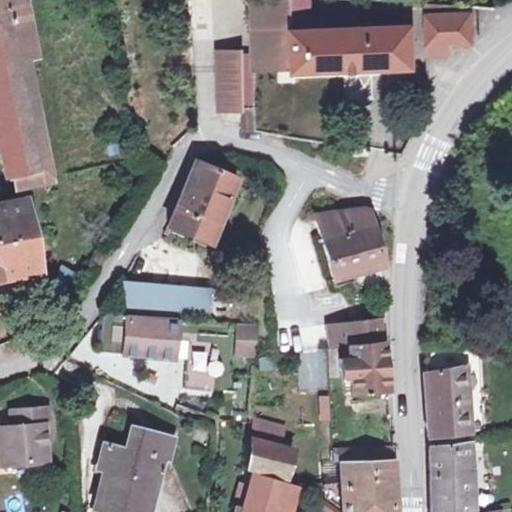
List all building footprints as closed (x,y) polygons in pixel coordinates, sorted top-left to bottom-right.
[(9,0),(0,0),(0,160),(4,180),(46,174),(27,69),(9,0)] [(31,0),(9,0),(27,69),(45,62),(31,0)] [(298,67),(296,16),(296,0),(254,0),(256,67),(298,67)] [(475,3),(429,1),(429,11),(432,52),(452,51),(452,42),(477,41),(475,3)] [(296,16),(298,67),(416,66),(416,23),(363,24),(363,14),(314,16),(296,16)] [(258,129),(259,107),(250,106),(248,56),(218,56),(220,108),(245,107),(247,127),(258,129)] [(198,168),(174,231),(214,247),(239,184),(198,168)] [(0,285),(44,278),(30,205),(0,210),(0,285)] [(369,209),(364,208),(316,215),(332,278),(383,266),(369,209)] [(69,272),(56,293),(73,303),(86,283),(69,272)] [(212,290),(123,286),(122,314),(210,319),(212,290)] [(176,319),(106,316),(101,319),(98,354),(173,360),(175,341),(190,342),(186,390),(215,392),(219,344),(197,342),(198,335),(175,333),(176,319)] [(357,344),(357,348),(386,344),(386,340),(381,317),(354,321),(357,344)] [(327,324),(330,353),(340,351),(352,349),(357,348),(357,344),(354,321),(327,324)] [(258,323),(239,322),(237,346),(256,347),(258,323)] [(357,348),(352,349),(353,363),(346,363),(348,378),(355,377),(357,398),(391,393),(386,344),(357,348)] [(432,370),(429,370),(432,433),(474,431),(469,344),(431,346),(432,370)] [(256,347),(237,346),(236,354),(255,356),(256,347)] [(44,438),(49,437),(47,415),(15,419),(16,433),(4,434),(8,463),(47,459),(45,450),(44,438)] [(132,426),(129,439),(152,442),(154,430),(132,426)] [(175,435),(154,430),(152,442),(129,439),(127,449),(107,446),(101,469),(115,472),(108,511),(113,511),(155,511),(168,454),(171,455),(175,435)] [(248,440),(245,473),(284,483),(292,453),(248,440)] [(433,448),(435,511),(465,511),(476,510),(473,467),(476,467),(474,441),(433,448)] [(395,464),(394,446),(332,451),(333,469),(340,469),(395,464)] [(397,511),(395,464),(340,469),(344,511),(397,511)] [(239,508),(253,511),(265,511),(273,484),(249,479),(239,508)] [(273,484),(265,511),(294,511),(304,491),(273,484)]
